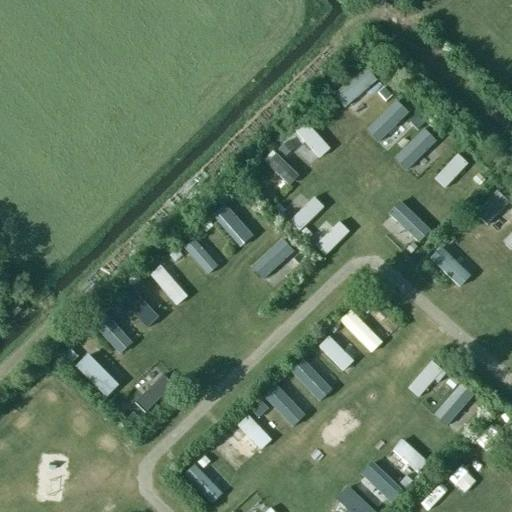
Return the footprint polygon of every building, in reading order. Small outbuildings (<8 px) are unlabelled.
[(383,136),(408,113),(397,101),(372,124),(383,136)] [(319,158),(331,148),(306,120),(294,131),(319,158)] [(414,164),(437,138),(426,128),(403,153),(414,164)] [(459,155),(440,176),(451,185),(470,164),(459,155)] [(474,213),(486,225),(511,200),(511,198),(501,187),(474,213)] [(289,220),(302,232),(326,206),(313,194),(289,220)] [(227,224),(241,234),(259,209),(246,199),(227,224)] [(412,236),(424,224),(407,207),(395,218),(412,236)] [(247,237),(268,246),(276,229),(255,220),(247,237)] [(314,243),(324,256),(351,233),(340,220),(314,243)] [(455,234),(465,252),(482,242),(472,224),(455,234)] [(182,247),(208,276),(219,265),(194,236),(182,247)] [(448,240),(437,250),(458,275),(470,266),(448,240)] [(176,306),(188,297),(162,263),(150,272),(176,306)] [(136,286),(124,298),(148,324),(161,313),(136,286)] [(14,304),(8,309),(14,316),(20,311),(14,304)] [(365,349),(376,339),(351,312),(340,322),(365,349)] [(94,325),(117,351),(130,340),(106,314),(94,325)] [(317,347),(345,371),(355,359),(327,335),(317,347)] [(316,398),(328,386),(304,360),(292,371),(316,398)] [(432,361),(407,389),(421,401),(446,373),(432,361)] [(161,363),(148,379),(165,393),(178,376),(161,363)] [(460,384),(435,410),(448,422),(473,396),(460,384)] [(264,398),(287,423),(299,413),(276,387),(264,398)] [(236,425),(260,451),(272,440),(248,414),(236,425)] [(237,473),(249,462),(225,435),(212,447),(237,473)] [(394,450),(413,471),(423,462),(405,441),(394,450)] [(363,473),(388,496),(398,485),(374,462),(363,473)] [(185,476),(211,506),(226,493),(199,463),(185,476)] [(350,511),(374,511),(352,489),(340,501),(350,511)]
